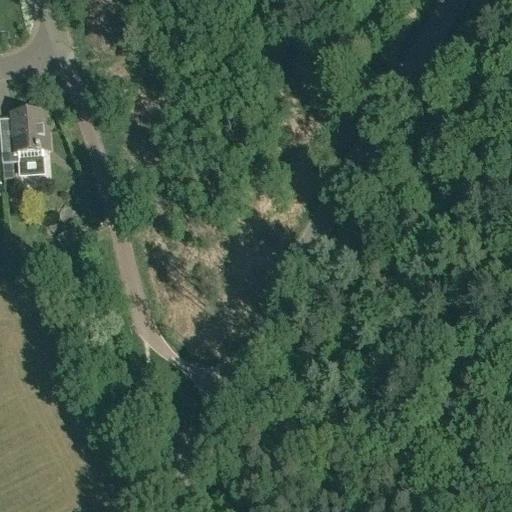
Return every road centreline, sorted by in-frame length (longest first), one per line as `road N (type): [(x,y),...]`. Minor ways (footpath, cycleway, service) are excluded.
road 1 (unclassified): [(181,511),(227,397),(452,0)]
road 2 (unclassified): [(158,338),(72,63)]
